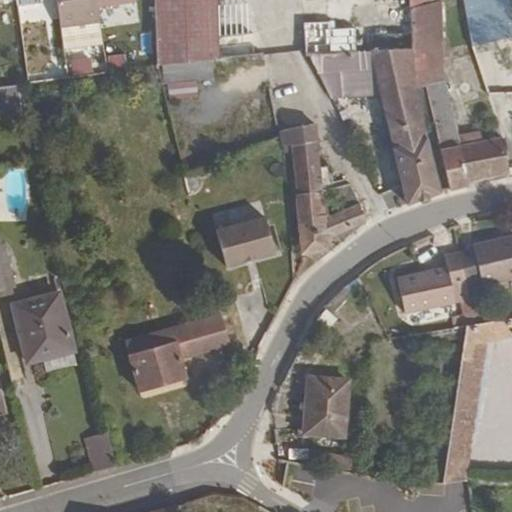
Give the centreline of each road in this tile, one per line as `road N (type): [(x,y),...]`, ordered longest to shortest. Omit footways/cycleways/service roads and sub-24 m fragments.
road 1 (tertiary): [(511,196),(398,228),(336,267),(301,308),(218,460)]
road 2 (tertiary): [(218,460),(46,511)]
